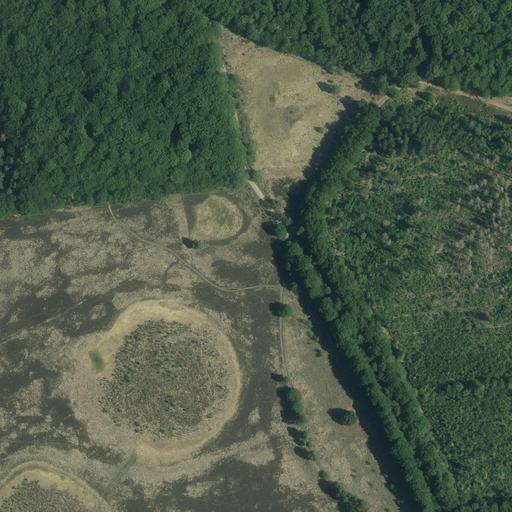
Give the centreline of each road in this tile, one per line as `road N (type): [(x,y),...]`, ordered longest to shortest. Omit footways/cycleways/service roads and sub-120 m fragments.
road 1 (track): [(430,511),(359,357),(247,174)]
road 2 (track): [(247,174),(219,55),(184,0)]
road 3 (track): [(106,193),(247,174)]
